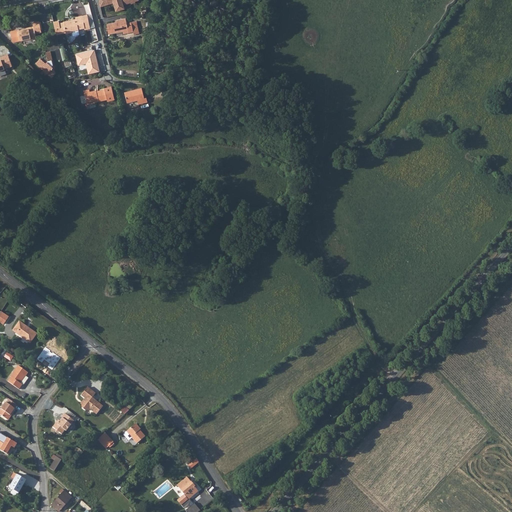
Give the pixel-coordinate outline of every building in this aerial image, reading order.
[(100,0),(99,2),(100,7),(113,3),(116,11),(124,9),(123,5),(131,3),(131,4),(136,3),(135,1),(139,0),(138,0),(100,0)] [(78,30),(78,29),(85,28),(82,16),(75,17),(76,19),(63,22),(59,23),(59,21),(53,22),(56,35),(61,34),(65,33),(66,34),(72,32),(72,31),(78,30)] [(127,23),(126,18),(116,20),(117,22),(106,24),(107,27),(108,30),(108,34),(123,31),(123,34),(133,32),(131,22),(127,23)] [(20,41),(25,40),(36,37),(35,33),(35,32),(41,31),(39,22),(33,23),(33,27),(28,28),(28,29),(24,30),(23,29),(18,30),(10,32),(12,42),(20,41)] [(52,60),(50,51),(45,52),(46,53),(43,57),(41,59),(40,58),(35,63),(42,70),(43,69),(47,72),(46,73),(50,77),(54,73),(54,70),(51,68),(52,67),(51,66),(52,65),(51,60),(52,60)] [(8,54),(0,56),(0,57),(1,60),(0,60),(0,76),(7,73),(6,69),(12,66),(8,54)] [(72,66),(70,59),(63,61),(64,68),(72,66)] [(115,99),(112,86),(104,88),(104,89),(96,91),(96,90),(90,92),(89,89),(83,91),(85,95),(86,103),(87,104),(107,99),(107,101),(115,99)] [(146,97),(144,98),(142,88),(124,92),(127,103),(137,100),(138,104),(147,102),(146,97)] [(0,321),(3,324),(8,316),(1,311),(0,312),(0,321)] [(30,343),(37,334),(19,321),(13,330),(30,343)] [(26,376),(28,372),(18,365),(10,376),(11,377),(8,381),(19,389),(22,384),(23,385),(28,378),(26,376)] [(83,402),(81,404),(82,408),(85,411),(89,410),(90,409),(96,414),(103,406),(92,397),(96,393),(88,387),(81,395),(85,398),(82,401),(83,402)] [(17,404),(9,399),(6,402),(0,410),(0,414),(7,419),(12,412),(15,408),(14,408),(17,404)] [(74,420),(64,413),(61,417),(62,418),(60,421),(57,421),(53,427),(55,429),(56,433),(59,432),(61,434),(65,430),(66,431),(71,425),(73,425),(72,422),(74,420)] [(138,429),(139,428),(136,423),(129,429),(127,431),(137,443),(145,436),(138,429)] [(108,447),(113,442),(105,433),(101,436),(99,438),(108,447)] [(0,436),(0,449),(8,455),(11,449),(10,448),(11,446),(14,448),(17,443),(2,434),(0,436)] [(61,460),(56,457),(54,460),(49,468),(54,471),(61,460)] [(194,460),(193,459),(189,462),(190,463),(188,465),(190,468),(199,462),(196,458),(194,460)] [(19,493),(26,480),(14,473),(11,477),(15,479),(12,484),(8,482),(4,489),(11,493),(13,489),(19,493)] [(193,485),(186,477),(177,485),(185,494),(183,495),(177,500),(184,508),(189,504),(190,503),(188,500),(189,498),(198,491),(196,488),(197,487),(197,485),(196,484),(195,484),(194,484),(193,485)] [(118,479),(112,484),(118,490),(121,487),(118,485),(121,482),(118,479)] [(64,491),(51,505),(59,511),(72,497),(64,491)] [(186,510),(186,511),(197,511),(200,510),(195,503),(191,506),(186,510)]
